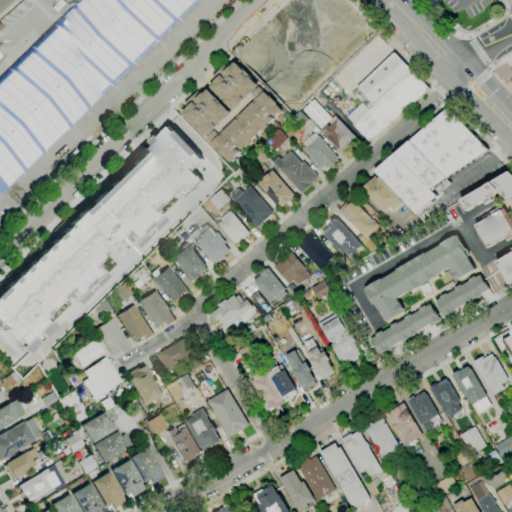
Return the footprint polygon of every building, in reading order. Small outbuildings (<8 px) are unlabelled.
[(78,0),(0,77),(0,193),(7,189),(200,0),(78,0)] [(311,95),(366,44),(345,22),(355,13),(342,0),(282,0),(250,30),(311,95)] [(369,141),(353,125),(353,124),(347,117),(362,103),(352,93),(357,88),(395,53),(429,89),(369,141)] [(228,162),(223,156),(222,157),(214,149),(215,148),(210,143),(210,144),(205,139),(203,137),(204,137),(182,114),(183,113),(182,112),(187,107),(183,103),(198,89),(202,93),(207,88),(209,85),(215,80),(211,76),(225,63),(229,67),(235,61),(242,68),(243,67),(253,77),(252,78),(258,84),(260,87),(282,109),(281,110),(282,110),(228,162)] [(417,215),(374,171),(448,108),(489,150),(431,189),(438,196),(417,215)] [(343,154),(340,150),(340,151),(320,130),(327,124),(329,127),(331,125),(329,122),(335,116),(357,138),(355,139),(357,141),(352,145),(343,154)] [(0,282),(0,333),(24,358),(54,329),(48,322),(73,298),(76,302),(102,276),(88,262),(119,232),(134,247),(161,220),(151,210),(173,189),(184,199),(203,181),(193,170),(204,159),(167,121),(0,282)] [(274,151),(265,142),(279,129),(288,138),(274,151)] [(324,171),(322,169),(320,170),(303,150),(306,147),(303,143),(315,133),(318,136),(319,136),(338,159),(327,169),(326,169),(324,171)] [(261,164),(253,154),(260,148),(268,158),(261,164)] [(301,194),(272,162),(278,156),(281,159),(290,151),(302,163),(304,162),(311,169),(318,177),(311,183),(312,184),(301,194)] [(280,209),(257,184),(272,170),(295,196),(280,209)] [(511,282),(509,284),(497,262),(511,252),(511,250),(511,249),(511,248),(511,238),(507,241),(505,238),(488,248),(485,242),(482,243),(477,234),(479,232),(476,226),(492,216),(490,213),(498,209),(499,211),(501,211),(492,196),(491,197),(493,201),(486,205),(484,202),(467,211),(461,200),(510,172),(511,174),(511,282)] [(384,213),(361,189),(375,176),(377,178),(378,177),(403,203),(401,205),(400,204),(393,211),(390,207),(384,213)] [(256,228),(233,202),(233,201),(230,197),(239,188),(241,190),(245,187),(247,189),(250,186),(273,213),(256,228)] [(217,211),(208,200),(221,189),(230,200),(217,211)] [(365,239),(338,210),(346,203),(348,205),(353,200),(360,208),(368,216),(367,216),(373,222),(374,221),(379,226),(365,239)] [(234,244),(218,225),(222,221),(220,219),(229,211),(231,213),(232,212),(250,234),(243,240),(241,238),(234,244)] [(341,254),(323,235),(324,235),(322,233),(327,228),(327,227),(330,224),(329,223),(333,218),(335,220),(336,218),(361,245),(348,255),(345,252),(341,254)] [(214,265),(194,241),(195,240),(190,234),(196,229),(198,231),(206,225),(209,228),(210,228),(216,234),(217,233),(225,243),(224,244),(229,251),(223,255),(224,257),(214,265)] [(323,274),(297,246),(311,233),(337,262),(323,274)] [(386,322),(379,309),(378,310),(375,304),(373,305),(364,290),(367,289),(366,288),(381,279),(382,280),(396,271),(396,270),(425,253),(426,254),(440,245),(440,244),(455,235),(455,236),(458,235),(467,250),(465,251),(468,257),(467,257),(475,270),(456,281),(451,273),(452,272),(450,268),(438,275),(439,276),(409,293),(409,292),(397,299),(399,303),(400,303),(405,311),(386,322)] [(192,282),(172,257),(179,252),(178,251),(182,248),(180,247),(185,243),(187,245),(188,244),(206,266),(205,267),(207,270),(192,282)] [(289,285),(273,267),(291,251),(306,269),(305,270),(311,277),(298,285),(294,280),(289,285)] [(172,303),(153,279),(168,266),(187,290),(180,296),(172,303)] [(143,285),(139,280),(134,284),(133,283),(131,285),(128,281),(131,279),(130,279),(135,275),(135,274),(144,268),(152,279),(143,285)] [(270,303),(255,284),(255,283),(253,281),(261,275),(260,274),(268,268),(285,290),(284,291),(286,294),(276,302),(274,299),(270,303)] [(445,318),(444,316),(443,317),(442,314),(443,313),(436,301),(440,298),(439,297),(446,293),(447,295),(455,290),(454,288),(460,285),(461,286),(469,281),(468,280),(475,276),(476,278),(480,275),(484,282),(485,282),(489,289),(480,294),(481,296),(474,300),(474,299),(473,299),(474,300),(467,304),(467,303),(453,311),(454,312),(445,318)] [(319,300),(312,289),(324,281),(331,292),(319,300)] [(293,299),(285,289),(292,284),(293,283),(295,285),(294,287),(299,293),(293,299)] [(122,301),(116,290),(126,285),(132,296),(122,301)] [(245,293),(251,287),(259,297),(253,303),(245,293)] [(155,329),(138,301),(155,290),(162,300),(163,299),(169,309),(168,310),(175,321),(167,326),(165,323),(155,329)] [(227,329),(219,320),(218,322),(211,314),(219,308),(218,306),(225,300),(226,301),(233,295),(235,297),(238,295),(244,301),(246,300),(252,307),(227,329)] [(291,316),(285,306),(286,305),(286,304),(296,298),(303,308),(291,316)] [(97,308),(106,300),(112,309),(101,316),(97,308)] [(134,343),(116,315),(133,304),(153,335),(145,340),(143,337),(134,343)] [(380,356),(379,353),(378,353),(372,341),(371,339),(376,336),(375,335),(381,331),(382,333),(391,328),(390,326),(396,322),(397,324),(405,319),(404,318),(410,314),(411,316),(420,311),(419,309),(425,306),(426,307),(430,304),(434,311),(435,310),(439,318),(440,318),(441,320),(431,326),(430,324),(417,332),(417,333),(410,337),(409,337),(410,338),(403,342),(402,341),(389,348),(390,350),(380,356)] [(359,358),(347,366),(346,366),(345,366),(344,366),(343,366),(342,365),(341,364),(331,346),(333,344),(333,343),(332,343),(331,340),(331,339),(330,340),(322,326),(323,326),(320,322),(338,312),(342,319),(343,319),(356,343),(355,344),(360,353),(360,354),(360,355),(360,356),(360,357),(359,358)] [(112,357),(94,329),(112,318),(132,349),(123,355),(121,351),(112,357)] [(511,334),(501,341),(511,359),(511,334)] [(170,372),(166,364),(164,365),(158,356),(160,354),(159,353),(187,337),(193,347),(191,348),(196,356),(186,362),(186,364),(179,368),(178,366),(170,372)] [(322,380),(320,376),(320,377),(310,360),(311,360),(307,353),(309,352),(303,343),(312,338),(321,353),(325,351),(330,360),(328,362),(334,373),(322,380)] [(81,368),(72,355),(94,339),(103,352),(81,368)] [(245,362),(237,351),(250,343),(257,355),(245,362)] [(304,390),(302,387),(301,387),(292,371),(294,370),(286,356),(298,349),(312,371),(310,372),(315,380),(314,381),(315,384),(304,390)] [(493,396),(473,362),(482,356),(484,359),(492,354),(494,358),(495,357),(509,381),(503,384),(505,388),(493,396)] [(95,404),(91,398),(92,397),(82,382),(87,378),(82,372),(104,357),(121,382),(104,393),(106,397),(95,404)] [(269,373),(265,366),(274,361),(277,367),(281,365),(283,368),(298,394),(293,396),(294,397),(286,402),(269,373)] [(144,406),(127,377),(128,377),(126,374),(137,367),(138,369),(144,365),(151,376),(153,375),(157,383),(155,384),(162,395),(144,406)] [(286,402),(275,409),(274,407),(273,407),(274,409),(269,412),(268,411),(266,411),(260,401),(257,395),(256,392),(250,382),(253,380),(250,374),(263,366),(267,374),(269,373),(286,402)] [(467,400),(468,397),(465,398),(452,376),(460,371),(460,370),(468,366),(470,369),(471,368),(487,397),(486,398),(474,405),(472,406),(470,403),(469,404),(467,400)] [(3,378),(16,370),(22,381),(10,388),(3,378)] [(173,381),(187,374),(194,387),(180,394),(173,381)] [(446,417),(430,389),(432,387),(431,386),(436,383),(436,384),(446,379),(448,382),(448,381),(460,402),(458,403),(462,410),(452,416),(451,414),(446,417)] [(229,437),(207,401),(227,389),(249,426),(229,437)] [(45,409),(40,399),(53,392),(58,401),(45,409)] [(426,432),(422,425),(421,425),(408,402),(410,401),(409,399),(413,396),(414,398),(424,392),(426,395),(426,394),(438,414),(442,422),(426,432)] [(107,397),(112,406),(103,411),(98,403),(107,397)] [(486,398),(491,406),(479,413),(474,405),(486,398)] [(0,427),(0,407),(9,402),(10,403),(15,399),(23,414),(0,427)] [(407,450),(404,446),(404,447),(384,414),(391,410),(391,411),(397,407),(403,403),(423,436),(409,444),(411,447),(407,450)] [(31,417),(28,411),(39,404),(42,410),(31,417)] [(90,444),(80,426),(110,408),(117,420),(113,422),(116,428),(115,428),(115,429),(90,444)] [(204,454),(201,449),(200,449),(184,422),(192,417),(191,415),(202,408),(207,417),(211,424),(212,423),(217,432),(215,433),(220,442),(213,446),(214,448),(204,454)] [(155,435),(147,421),(159,414),(167,428),(155,435)] [(384,462),(383,460),(363,427),(371,422),(372,424),(382,418),(401,450),(388,457),(389,459),(384,462)] [(0,460),(0,433),(5,430),(5,431),(23,421),(34,440),(13,451),(14,453),(5,458),(4,458),(0,460)] [(184,462),(167,432),(173,428),(176,433),(178,432),(176,429),(184,424),(200,453),(184,462)] [(486,447),(471,455),(460,435),(466,431),(465,430),(470,427),(471,429),(475,427),(486,447)] [(102,464),(92,445),(118,430),(121,436),(125,433),(133,446),(102,464)] [(376,475),(373,469),(367,473),(365,470),(360,473),(343,444),(343,443),(341,439),(351,434),(351,435),(359,431),(382,471),(376,475)] [(64,440),(76,433),(84,446),(72,453),(64,440)] [(511,453),(502,459),(494,446),(511,435),(511,453)] [(353,509),(319,452),(335,443),(338,449),(340,447),(370,499),(353,509)] [(153,484),(150,480),(144,483),(142,481),(129,457),(146,447),(164,477),(153,484)] [(13,479),(12,477),(11,478),(3,466),(5,465),(4,464),(26,451),(27,452),(34,448),(38,455),(31,460),(34,466),(27,470),(27,471),(13,479)] [(495,450),(503,462),(490,470),(482,458),(483,457),(482,456),(484,455),(485,456),(495,450)] [(77,462),(90,455),(96,467),(84,474),(77,462)] [(317,501),(296,466),(308,459),(309,460),(315,456),(335,490),(317,501)] [(134,497),(131,492),(125,496),(110,470),(127,460),(145,490),(134,497)] [(461,469),(474,461),(481,473),(467,481),(461,469)] [(27,503),(22,494),(21,495),(16,486),(39,473),(39,472),(45,468),(48,473),(51,471),(58,484),(50,489),(27,503)] [(114,508),(111,504),(105,508),(90,482),(108,471),(125,502),(114,508)] [(301,511),(298,511),(279,479),(294,471),(301,483),(303,481),(314,500),(313,500),(317,507),(312,510),(311,507),(303,511),(301,511)] [(435,501),(428,488),(450,475),(457,488),(435,501)] [(477,501),(469,488),(480,481),(488,494),(477,501)] [(81,511),(71,494),(88,483),(105,511),(81,511)] [(511,499),(503,505),(495,492),(509,484),(511,489),(511,499)] [(260,511),(258,507),(259,506),(253,495),(262,489),(263,491),(272,485),(278,496),(280,495),(285,505),(288,511),(260,511)] [(422,504),(416,493),(426,487),(433,498),(422,504)] [(53,511),(49,504),(68,494),(78,511),(53,511)] [(488,494),(499,511),(482,511),(476,501),(477,501),(488,494)] [(451,511),(438,511),(433,503),(445,497),(453,511),(451,511)] [(456,511),(453,506),(462,500),(464,503),(471,498),(479,511),(456,511)] [(395,511),(393,509),(404,502),(410,511),(395,511)]
